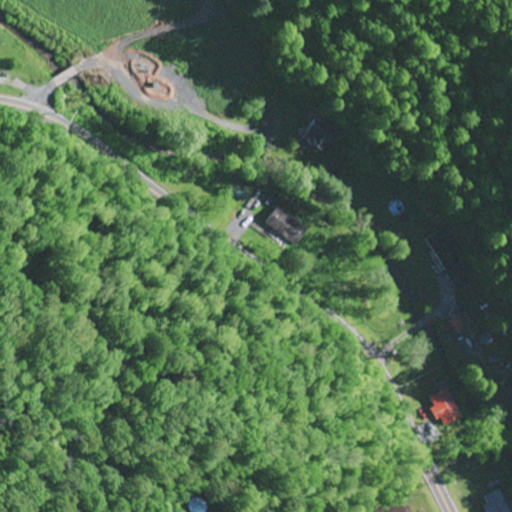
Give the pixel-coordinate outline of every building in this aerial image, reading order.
[(319,156),(336,136),(316,119),(299,139),(319,156)] [(294,244),(306,229),(277,206),(265,221),(294,244)] [(426,237),(444,269),(461,260),(444,227),(426,237)] [(443,426),(461,417),(446,387),(427,396),(443,426)] [(509,511),(499,488),(481,496),(488,511),(509,511)] [(197,511),(206,509),(201,496),(186,501),(189,511),(197,511)] [(409,511),(406,499),(374,509),(375,511),(409,511)]
